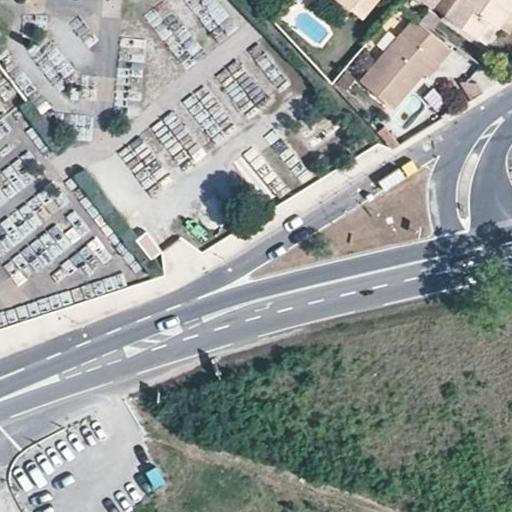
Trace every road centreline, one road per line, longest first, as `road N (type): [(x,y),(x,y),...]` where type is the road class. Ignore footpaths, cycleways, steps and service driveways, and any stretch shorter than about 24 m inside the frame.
road 1 (tertiary): [(511,107),(177,302),(102,362)]
road 2 (primary): [(102,362),(222,312),(453,253)]
road 3 (tertiary): [(511,112),(452,151),(444,203),(453,253)]
road 4 (tertiary): [(511,239),(490,166),(511,123)]
